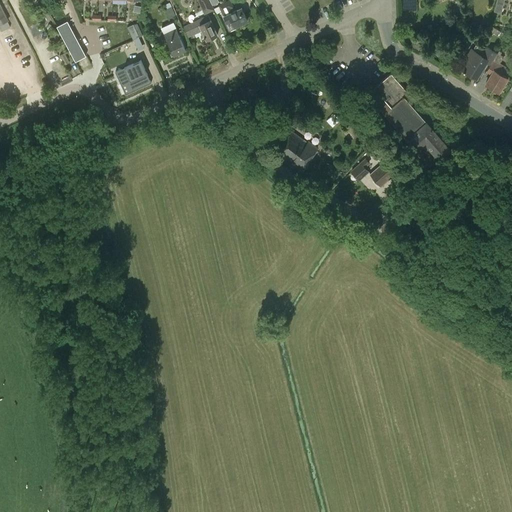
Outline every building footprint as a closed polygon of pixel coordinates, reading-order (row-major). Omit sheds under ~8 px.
[(241,8),(233,12),(231,8),(234,7),(230,0),(228,0),(218,5),(223,16),(224,15),(226,21),(225,22),(229,31),(236,29),(235,27),(247,21),(241,8)] [(496,0),(494,11),(501,13),(504,0),(496,0)] [(174,13),(169,2),(165,4),(169,15),(174,13)] [(0,4),(0,28),(7,42),(6,43),(15,62),(28,56),(18,37),(17,38),(0,4)] [(217,35),(211,20),(208,14),(189,23),(194,34),(202,31),(206,40),(209,39),(210,39),(211,40),(212,40),(213,39),(214,39),(214,38),(215,38),(215,37),(215,36),(217,35)] [(68,21),(57,26),(75,61),(86,55),(68,21)] [(171,56),(186,50),(173,22),(161,27),(164,34),(171,49),(169,51),(171,56)] [(127,27),(133,39),(139,36),(133,24),(127,27)] [(479,46),(475,52),(471,49),(461,68),(476,78),(486,62),(490,65),(497,53),(485,46),(483,49),(479,46)] [(486,71),(491,74),(485,84),(499,92),(507,78),(501,75),(506,67),(500,63),(504,57),(500,54),(502,52),(499,50),(497,53),(490,65),(486,71)] [(64,52),(59,55),(63,62),(65,64),(69,62),(64,52)] [(141,60),(115,71),(126,94),(151,82),(141,60)] [(451,150),(426,121),(427,121),(404,96),(409,92),(391,73),(365,96),(370,100),(371,99),(406,139),(396,148),(415,169),(426,160),(418,151),(426,144),(440,160),(451,150)] [(348,108),(361,122),(368,115),(355,101),(348,108)] [(309,141),(307,143),(293,132),(278,151),(292,162),(290,164),(300,172),(317,148),(309,141)] [(377,143),(368,151),(376,159),(385,151),(377,143)] [(365,168),(369,164),(365,159),(351,171),(359,180),(368,172),(365,168)] [(370,174),(381,186),(396,172),(385,160),(370,174)]
